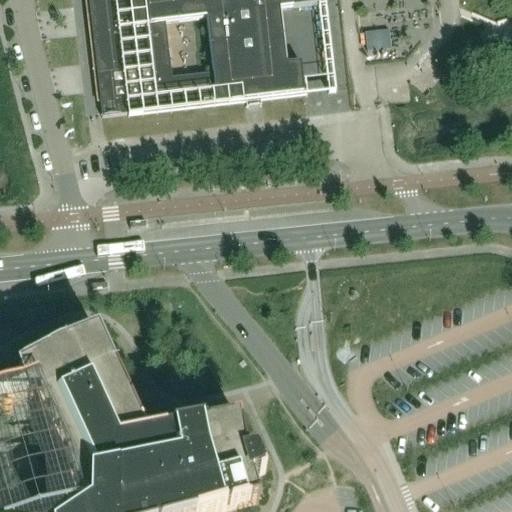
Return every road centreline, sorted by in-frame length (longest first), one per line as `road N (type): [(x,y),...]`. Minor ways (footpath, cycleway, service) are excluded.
road 1 (unclassified): [(438,224),(355,151),(137,165),(66,184)]
road 2 (tertiary): [(75,262),(438,224)]
road 3 (track): [(242,402),(186,410),(163,404),(115,334),(94,321),(45,331),(0,358)]
road 4 (unclassified): [(66,184),(22,0)]
